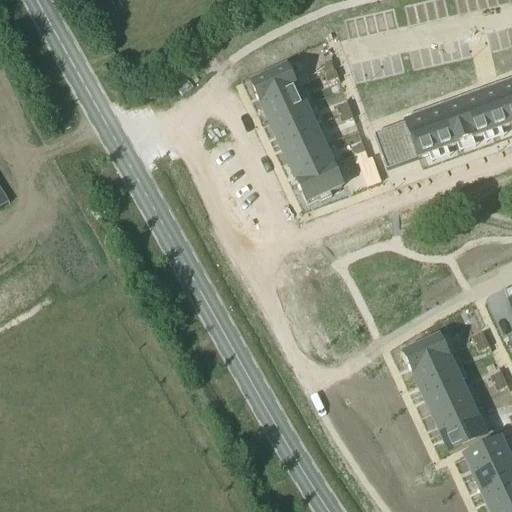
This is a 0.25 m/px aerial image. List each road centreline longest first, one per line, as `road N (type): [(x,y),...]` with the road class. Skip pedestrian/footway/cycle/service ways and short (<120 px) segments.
road 1 (secondary): [(30,0),(324,511)]
road 2 (residential): [(511,23),(344,61)]
